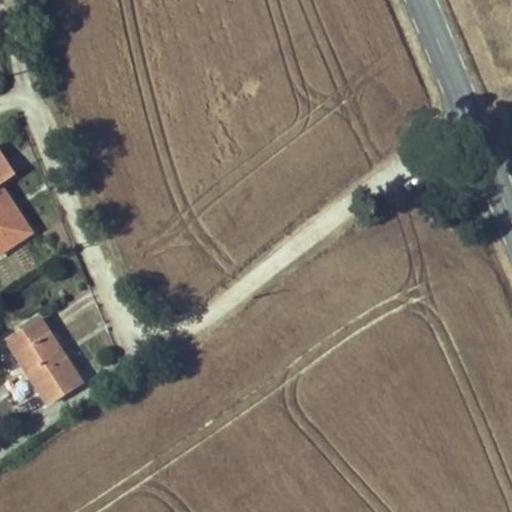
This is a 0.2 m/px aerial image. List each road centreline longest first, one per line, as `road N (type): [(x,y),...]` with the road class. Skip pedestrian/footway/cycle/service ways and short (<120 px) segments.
road 1 (unclassified): [(478,121),(171,344),(142,346),(117,334),(33,110)]
road 2 (primary): [(428,0),(478,121)]
